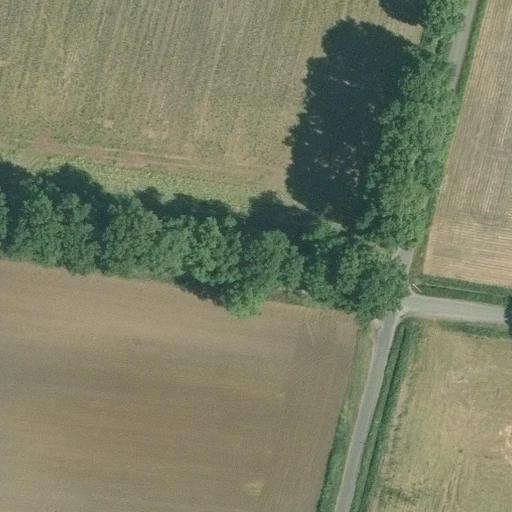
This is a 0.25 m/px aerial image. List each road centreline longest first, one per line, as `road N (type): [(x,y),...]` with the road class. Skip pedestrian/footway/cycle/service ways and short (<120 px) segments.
road 1 (unclassified): [(0,244),(392,300)]
road 2 (unclassified): [(466,0),(392,300)]
road 3 (unclassified): [(392,300),(341,511)]
road 4 (unclassified): [(392,300),(511,317)]
